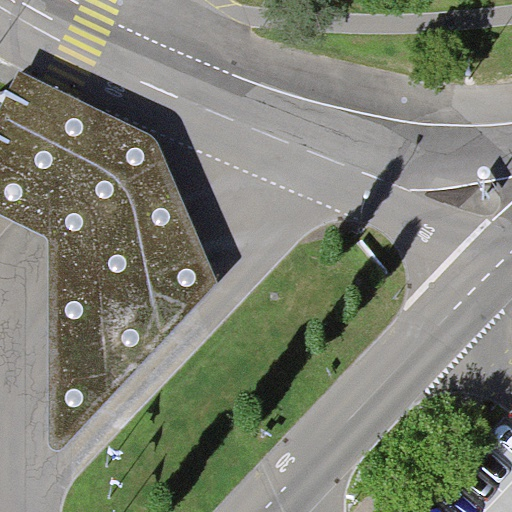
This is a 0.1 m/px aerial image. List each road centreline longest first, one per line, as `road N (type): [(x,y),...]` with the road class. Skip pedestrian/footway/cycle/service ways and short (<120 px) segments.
road 1 (unclassified): [(511,192),(361,155),(244,114),(79,44),(0,0)]
road 2 (unclassified): [(511,252),(269,511)]
